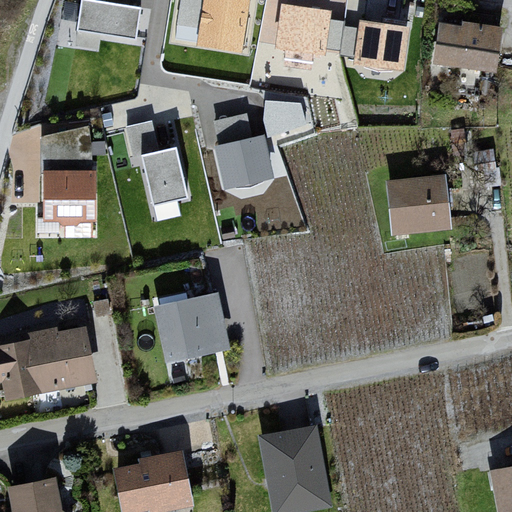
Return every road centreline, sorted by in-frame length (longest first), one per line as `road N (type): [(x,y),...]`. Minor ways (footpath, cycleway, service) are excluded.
road 1 (residential): [(0,444),(511,338)]
road 2 (residential): [(0,152),(46,0)]
